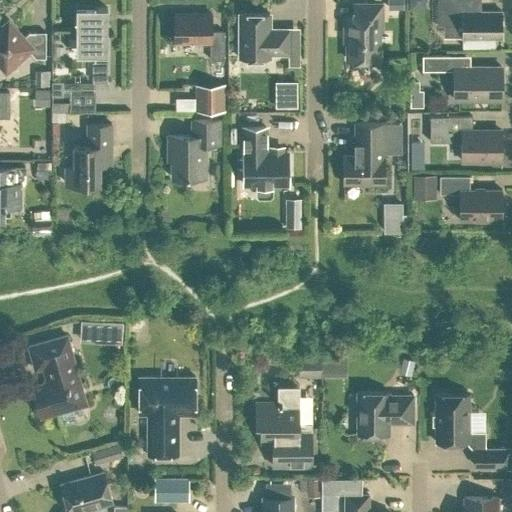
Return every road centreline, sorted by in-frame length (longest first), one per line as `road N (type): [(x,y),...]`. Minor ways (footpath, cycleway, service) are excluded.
road 1 (residential): [(224,511),(222,341)]
road 2 (residential): [(139,164),(139,0)]
road 3 (residential): [(314,160),(316,0)]
